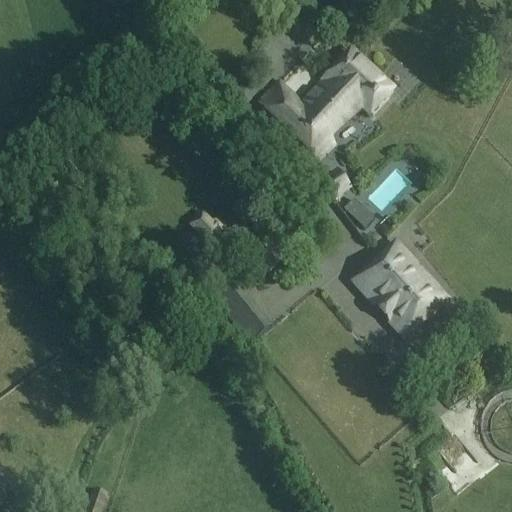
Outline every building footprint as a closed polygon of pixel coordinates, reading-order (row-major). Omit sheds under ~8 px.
[(350,53),(301,106),(279,85),(259,108),(310,157),(311,157),(318,163),(333,148),(330,141),(361,112),(367,119),(393,93),(350,53)] [(341,170),(319,184),(329,200),(351,186),(341,170)] [(374,221),(353,202),(343,212),(364,232),(374,221)] [(190,230),(210,249),(224,235),(215,225),(211,229),(201,219),(190,230)] [(264,251),(255,261),(268,275),(278,265),(264,251)] [(442,309),(441,309),(440,310),(390,255),(392,254),(391,253),(358,283),(359,283),(360,282),(410,337),(408,338),(409,339),(442,309)] [(276,301),(257,319),(265,327),(284,309),(276,301)] [(0,510),(18,498),(0,471),(0,510)]
